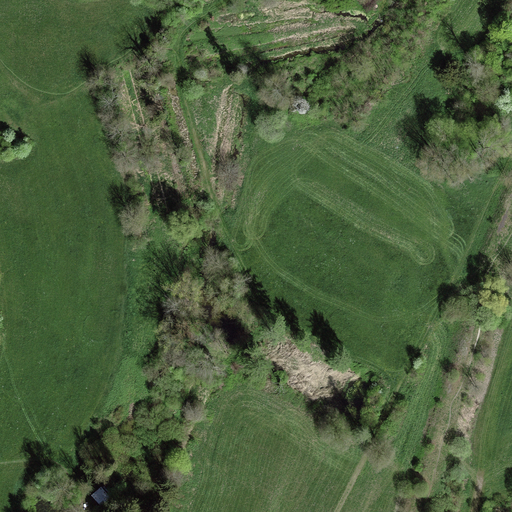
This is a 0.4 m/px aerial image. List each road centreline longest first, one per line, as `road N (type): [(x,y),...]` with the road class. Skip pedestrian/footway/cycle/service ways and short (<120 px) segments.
road 1 (track): [(396,391),(249,305),(230,275),(179,66),(180,33),(226,0)]
road 2 (track): [(339,511),(465,266),(511,149)]
road 3 (track): [(511,367),(475,511)]
